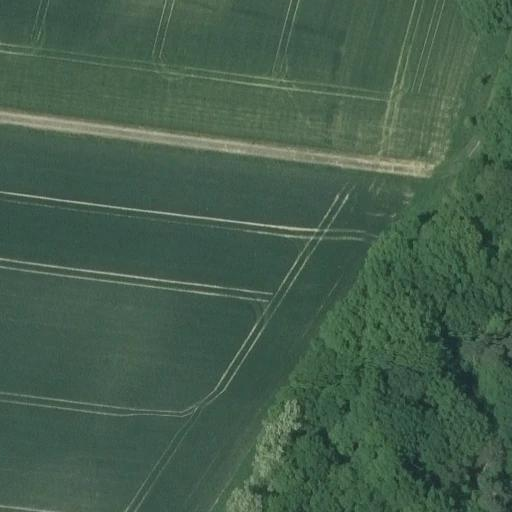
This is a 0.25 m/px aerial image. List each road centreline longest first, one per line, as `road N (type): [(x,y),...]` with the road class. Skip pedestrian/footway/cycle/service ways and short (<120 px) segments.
road 1 (track): [(0,129),(451,196)]
road 2 (track): [(262,511),(451,196)]
road 3 (track): [(503,0),(451,196)]
